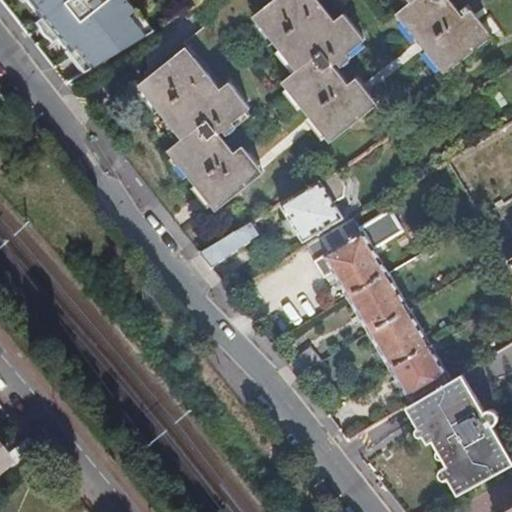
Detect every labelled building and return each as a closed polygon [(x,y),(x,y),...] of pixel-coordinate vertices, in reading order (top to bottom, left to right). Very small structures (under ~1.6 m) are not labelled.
[(69,46),(90,68),(92,67),(105,59),(145,35),(128,13),(134,8),(127,0),(29,0),(64,50),(69,46)] [(284,81),(332,140),(379,103),(358,77),(350,83),(334,64),(366,39),(344,12),(336,19),(319,0),(274,0),(254,16),(298,70),(284,81)] [(398,12),(446,71),(493,34),(471,8),(464,14),(451,0),(411,0),(412,1),(398,12)] [(171,149),(218,209),(265,173),(245,147),(237,153),(221,134),(252,109),(231,82),(223,88),(189,46),(142,82),(185,138),(171,149)] [(348,186),(339,170),(283,203),(306,240),(345,216),(336,202),(346,195),(347,190),(348,186)] [(511,195),(497,204),(511,231),(511,195)] [(337,270),(351,296),(391,272),(378,248),(406,231),(394,210),(364,227),(357,216),(306,246),(325,277),(337,270)] [(263,233),(255,220),(201,251),(213,266),(263,233)] [(511,267),(503,252),(499,255),(503,261),(499,264),(511,285),(511,267)] [(411,306),(391,272),(351,296),(371,331),(411,306)] [(411,306),(371,331),(392,366),(432,343),(411,307),(411,306)] [(451,377),(432,343),(392,367),(412,400),(451,377)] [(298,375),(322,360),(312,345),(289,363),(298,375)] [(451,377),(412,400),(419,413),(463,489),(511,461),(511,456),(491,422),(496,419),(497,417),(498,415),(498,412),(496,410),(493,409),(490,409),(485,411),(469,383),(461,371),(451,377)] [(0,468),(8,462),(14,470),(39,450),(28,438),(4,457),(0,451),(0,468)]
